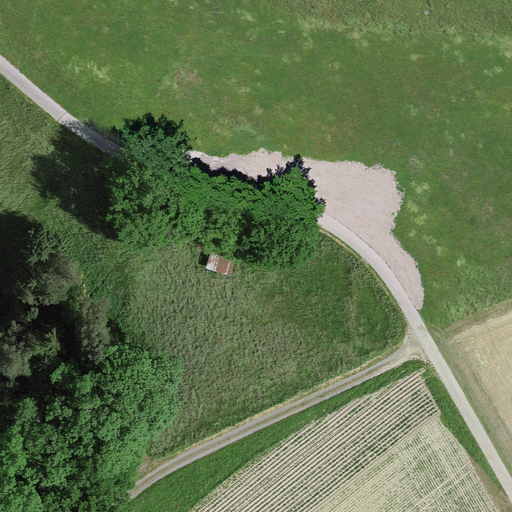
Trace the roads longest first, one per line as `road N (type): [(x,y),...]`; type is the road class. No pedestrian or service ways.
road 1 (track): [(0,66),(125,158),(310,212),(375,260),(511,494)]
road 2 (track): [(114,511),(424,346)]
